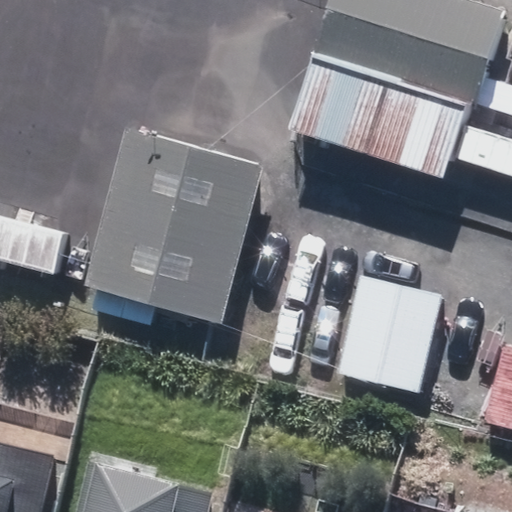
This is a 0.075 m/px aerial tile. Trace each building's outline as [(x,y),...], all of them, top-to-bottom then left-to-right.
[(336,0),(296,133),(449,180),(458,151),(511,167),(511,132),(470,120),(473,108),(481,110),(511,12),(471,0),(336,0)] [(94,286),(227,321),(268,169),(135,134),(94,286)] [(0,262),(48,276),(53,258),(45,255),(55,218),(0,202),(0,262)] [(343,375),(422,394),(444,296),(366,277),(343,375)] [(0,511),(49,511),(63,458),(0,442),(0,511)] [(225,511),(232,487),(100,454),(85,511),(225,511)]
